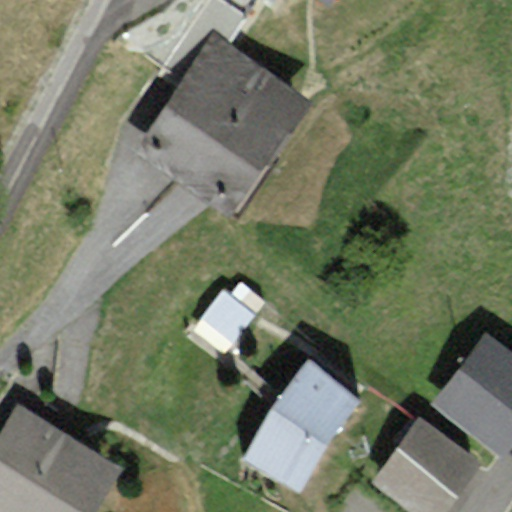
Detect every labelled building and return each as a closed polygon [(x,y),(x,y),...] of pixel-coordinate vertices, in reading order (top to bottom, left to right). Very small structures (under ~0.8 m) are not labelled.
[(218,36),(145,146),(245,212),(318,102),(218,36)] [(225,292),(196,330),(230,355),(259,318),(225,292)] [(437,404),(509,456),(511,451),(511,347),(490,331),(437,404)] [(315,358),(248,458),(309,489),(370,397),(315,358)] [(104,511),(131,468),(22,405),(0,441),(0,511),(104,511)] [(422,418),(378,481),(422,511),(449,511),(485,461),(422,418)]
